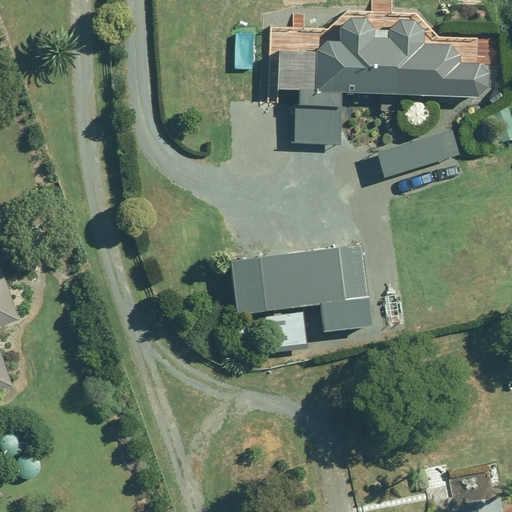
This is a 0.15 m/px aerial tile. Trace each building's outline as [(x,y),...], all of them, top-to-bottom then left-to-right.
[(451,62),(451,56),(440,45),(414,43),(415,30),(404,20),(390,20),(379,30),(366,29),(356,18),(341,18),(331,28),(330,43),(318,41),(309,52),(272,51),(271,89),(290,90),(288,143),(332,145),(334,93),(469,98),(480,89),(480,73),(470,62),(451,62)] [(450,156),(443,132),(370,154),(377,177),(450,156)] [(223,260),(229,314),(259,311),(264,353),(302,349),(297,307),(312,305),(315,332),(364,326),(355,246),(223,260)] [(0,365),(0,325),(11,322),(0,283),(0,387),(6,386),(0,365)] [(495,511),(493,496),(445,505),(446,511),(495,511)]
